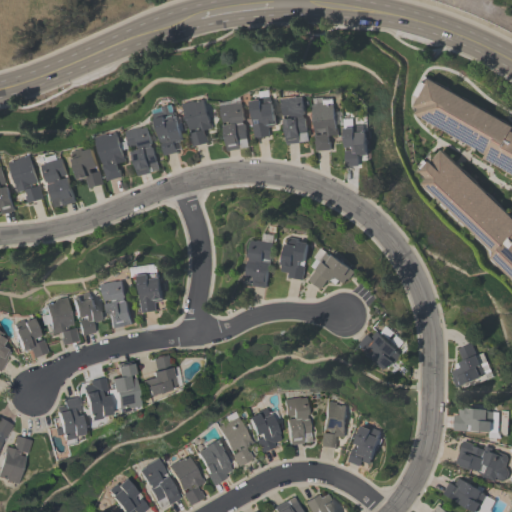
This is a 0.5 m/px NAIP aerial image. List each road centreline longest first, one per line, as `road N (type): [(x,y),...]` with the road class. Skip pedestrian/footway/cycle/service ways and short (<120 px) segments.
road 1 (residential): [(0,235),(63,226),(224,174),(283,176),(355,207),(402,255),(429,328),(430,434),(420,467),(388,511)]
road 2 (residential): [(33,392),(63,366),(108,349),(222,330),(261,313),(342,313)]
road 3 (secondary): [(288,6),(342,4),(410,18),(501,55)]
road 4 (secondary): [(0,83),(203,17)]
road 5 (residential): [(384,511),(348,484),(305,472),(275,476),(210,511)]
road 6 (residential): [(181,184),(199,243),(198,334)]
